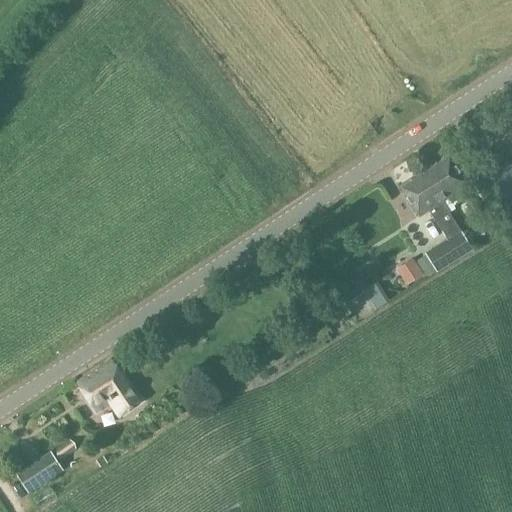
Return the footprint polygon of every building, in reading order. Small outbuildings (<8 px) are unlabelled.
[(472,251),(442,202),(468,186),(449,158),(401,188),(420,217),(429,211),(447,240),(425,253),(425,255),(422,257),(433,275),(472,251)] [(511,167),(509,162),(473,184),(487,207),(511,191),(511,167)] [(511,199),(505,204),(500,206),(507,217),(511,214),(511,199)] [(422,275),(411,258),(397,266),(408,283),(422,275)] [(363,290),(364,291),(376,310),(386,304),(374,284),(374,283),(363,290)] [(113,361),(79,385),(98,412),(112,403),(121,417),(142,402),(113,361)] [(63,472),(51,451),(15,474),(28,494),(63,472)]
